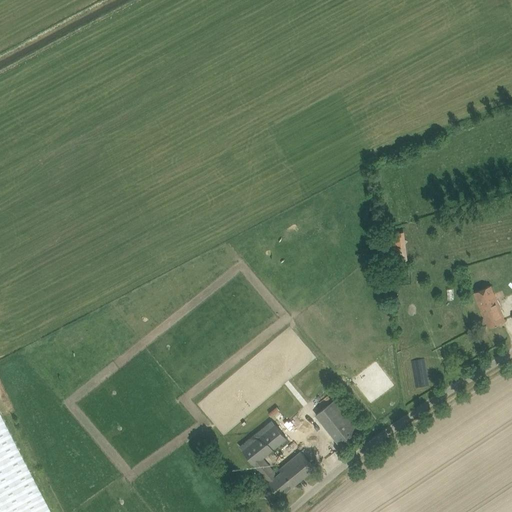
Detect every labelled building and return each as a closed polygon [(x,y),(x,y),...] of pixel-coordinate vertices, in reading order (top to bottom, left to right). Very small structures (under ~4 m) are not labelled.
[(392,184),(395,211),(405,210),(403,183),(392,184)] [(390,233),(393,261),(408,259),(405,231),(390,233)] [(491,285),(474,292),(489,327),(506,321),(491,285)] [(360,429),(353,422),(336,399),(329,405),(317,415),(340,445),(360,429)] [(51,511),(0,412),(0,511),(51,511)] [(239,447),(281,496),(315,468),(301,453),(280,470),(283,473),(278,477),(263,459),(287,439),(271,420),(239,447)]
